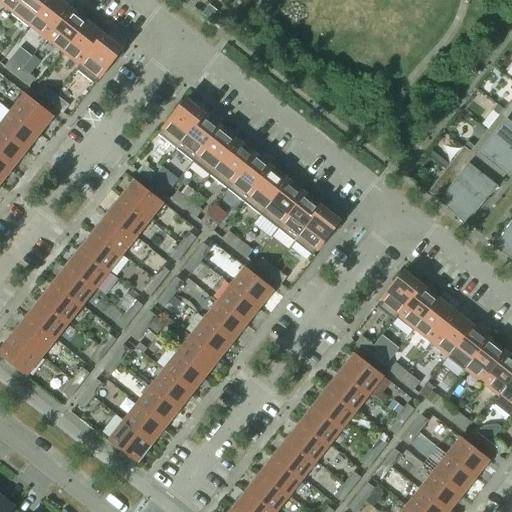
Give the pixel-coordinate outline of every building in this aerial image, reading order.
[(0,0),(0,2),(12,12),(21,0),(0,0)] [(29,26),(49,0),(21,0),(12,12),(29,26)] [(46,39),(69,10),(57,0),(49,0),(29,26),(46,39)] [(63,52),(86,23),(69,10),(46,39),(63,52)] [(76,71),(103,36),(86,23),(63,52),(79,65),(75,70),(76,71)] [(115,62),(121,55),(119,53),(121,50),(103,36),(76,71),(94,85),(113,60),(115,62)] [(22,70),(10,60),(4,67),(16,77),(22,70)] [(34,79),(22,70),(16,77),(28,87),(34,79)] [(511,85),(509,89),(511,91),(511,98),(503,110),(511,116),(511,85)] [(56,96),(44,87),(38,94),(50,104),(56,96)] [(53,117),(24,94),(9,113),(38,135),(53,117)] [(62,113),(68,106),(56,96),(50,104),(62,113)] [(175,149),(202,115),(184,101),(182,103),(180,102),(175,109),(177,110),(158,135),(175,149)] [(511,116),(503,110),(497,105),(492,111),(498,116),(486,132),(511,152),(511,116)] [(38,135),(9,113),(0,124),(0,132),(25,152),(38,135)] [(192,162),(219,128),(202,115),(175,149),(192,162)] [(209,176),(236,141),(219,128),(192,162),(209,176)] [(25,152),(0,132),(0,159),(12,169),(25,152)] [(511,171),(511,152),(486,132),(473,148),(467,142),(463,148),(502,179),(507,172),(509,174),(511,171)] [(226,189),(253,155),(236,141),(209,176),(226,189)] [(502,179),(463,148),(445,170),(485,201),(487,198),(497,187),(496,186),(502,179)] [(243,202),(270,168),(253,155),(226,189),(243,202)] [(0,184),(12,169),(0,159),(0,184)] [(154,174),(143,165),(137,172),(148,182),(154,174)] [(260,216),(287,182),(270,168),(243,202),(260,216)] [(485,201),(445,170),(427,193),(434,198),(435,198),(439,201),(463,224),(472,214),(473,215),(485,201)] [(167,184),(155,174),(154,174),(148,182),(161,192),(167,184)] [(163,204),(134,181),(119,199),(148,222),(163,204)] [(277,229),(304,195),(287,182),(260,216),(277,229)] [(183,209),(189,201),(177,192),(171,199),(183,209)] [(294,242),(321,208),(304,195),(277,229),(294,242)] [(148,222),(119,199),(105,217),(134,240),(148,222)] [(201,211),(189,201),(183,209),(195,218),(201,211)] [(312,256),(331,232),(333,234),(339,226),(337,225),(339,222),(321,208),(294,242),(312,256)] [(218,224),(206,215),(200,222),(212,232),(218,224)] [(134,240),(105,217),(92,234),(121,257),(134,240)] [(511,222),(511,221),(499,236),(501,237),(493,248),(511,260),(511,222)] [(240,241),(228,232),(222,239),(234,249),(240,241)] [(185,251),(195,239),(187,233),(178,245),(185,251)] [(121,257),(92,234),(78,251),(107,274),(121,257)] [(246,258),(252,251),(240,241),(234,249),(246,258)] [(199,262),(209,250),(202,244),(192,257),(199,262)] [(175,263),(185,251),(178,245),(168,258),(175,263)] [(107,274),(78,251),(65,268),(94,291),(107,274)] [(190,274),(199,262),(192,257),(182,269),(190,274)] [(274,268),(261,258),(256,266),(268,275),(274,268)] [(158,285),(168,273),(160,267),(151,279),(158,285)] [(94,291),(65,268),(51,285),(81,308),(94,291)] [(273,291),(244,268),(230,285),(259,308),(273,291)] [(286,278),(274,268),(268,275),(280,285),(286,278)] [(393,321),(420,286),(402,272),(400,275),(398,273),(392,281),(394,282),(375,306),(393,321)] [(173,296),(182,284),(175,278),(165,290),(173,296)] [(149,297),(158,285),(151,279),(141,292),(149,297)] [(81,308),(51,285),(38,302),(67,325),(81,308)] [(259,308),(230,285),(217,302),(246,325),(259,308)] [(414,329),(437,300),(420,286),(393,321),(394,321),(398,317),(414,329)] [(163,308),(173,296),(165,290),(156,303),(163,308)] [(431,343),(454,313),(437,300),(414,329),(431,343)] [(131,319),(141,307),(134,301),(124,313),(131,319)] [(67,325),(38,302),(25,319),(54,342),(67,325)] [(246,325),(217,302),(203,319),(232,342),(246,325)] [(146,330),(155,318),(148,312),(138,324),(146,330)] [(122,331),(131,319),(124,313),(115,326),(122,331)] [(448,356),(471,326),(454,313),(431,343),(448,356)] [(54,342),(25,319),(12,334),(42,357),(54,342)] [(232,342),(203,319),(190,336),(219,359),(232,342)] [(136,342),(146,330),(138,324),(129,337),(136,342)] [(465,369),(488,340),(471,326),(448,356),(465,369)] [(42,357),(12,334),(0,350),(0,353),(14,364),(12,367),(25,378),(42,357)] [(105,353),(114,341),(107,335),(97,347),(105,353)] [(219,359),(190,336),(176,353),(205,376),(219,359)] [(373,346),(361,337),(355,344),(367,354),(373,346)] [(482,383),(505,353),(488,340),(465,369),(482,383)] [(119,364),(129,352),(121,346),(112,358),(119,364)] [(385,356),(373,346),(367,354),(379,363),(385,356)] [(95,365),(105,353),(97,347),(88,359),(95,365)] [(205,376),(176,353),(163,370),(192,393),(205,376)] [(499,396),(511,379),(511,358),(505,353),(482,383),(499,396)] [(383,377),(354,354),(340,372),(369,395),(383,377)] [(109,376),(119,364),(112,358),(102,371),(109,376)] [(401,380),(407,373),(395,363),(389,371),(401,380)] [(79,386),(88,374),(81,368),(71,381),(79,386)] [(192,393),(163,370),(150,387),(179,410),(192,393)] [(369,395),(340,372),(326,389),(355,412),(369,395)] [(419,383),(407,373),(401,380),(413,390),(419,383)] [(93,397),(102,385),(95,379),(86,392),(93,397)] [(510,417),(511,414),(511,379),(499,396),(493,404),(510,417)] [(69,399),(79,386),(71,381),(62,393),(69,399)] [(436,396),(424,386),(418,394),(430,404),(436,396)] [(179,410),(150,387),(136,404),(165,427),(179,410)] [(355,412),(326,389),(313,406),(342,429),(355,412)] [(83,410),(93,397),(86,392),(76,404),(83,410)] [(458,413),(445,403),(440,411),(452,421),(458,413)] [(165,427),(136,404),(123,421),(152,444),(165,427)] [(403,423),(413,411),(406,405),(396,417),(403,423)] [(342,429),(313,406),(299,423),(329,446),(342,429)] [(470,423),(458,413),(452,421),(464,430),(470,423)] [(417,434),(427,422),(420,416),(410,428),(417,434)] [(394,435),(403,423),(396,417),(386,430),(394,435)] [(152,444),(123,421),(107,442),(120,452),(122,449),(138,462),(152,444)] [(329,446),(299,423),(286,440),(315,463),(329,446)] [(408,446),(417,434),(410,428),(400,441),(408,446)] [(492,440),(479,430),(473,438),(486,447),(492,440)] [(475,478),(489,461),(459,438),(445,455),(475,478)] [(376,457),(386,445),(379,439),(369,451),(376,457)] [(315,463),(286,440),(273,457),(302,480),(315,463)] [(504,450),(492,440),(486,447),(498,457),(504,450)] [(390,468),(400,456),(393,450),(383,462),(390,468)] [(367,469),(376,457),(369,451),(360,464),(367,469)] [(475,478),(445,455),(432,472),(461,495),(475,478)] [(302,480),(273,457),(259,474),(288,496),(289,496),(302,480)] [(381,480),(390,468),(383,462),(374,475),(381,480)] [(447,511),(448,511),(461,495),(432,472),(419,489),(447,511)] [(276,511),(288,496),(259,474),(259,473),(246,491),(273,511),(276,511)] [(350,491),(359,479),(352,473),(342,485),(350,491)] [(364,502),(373,490),(366,484),(356,496),(364,502)] [(340,503),(350,491),(342,485),(333,497),(340,503)] [(447,511),(419,489),(405,506),(412,511),(447,511)] [(273,511),(246,491),(233,508),(238,511),(273,511)] [(351,511),(355,511),(364,502),(356,496),(347,509),(351,511)] [(10,511),(14,509),(13,508),(0,497),(0,511),(10,511)]
